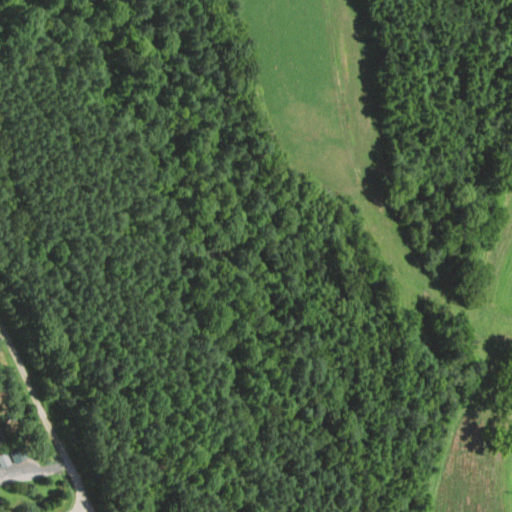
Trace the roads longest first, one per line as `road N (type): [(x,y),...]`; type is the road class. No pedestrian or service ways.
road 1 (track): [(329,0),(338,94),(386,216),(450,306),(511,324)]
road 2 (residential): [(0,326),(90,511)]
